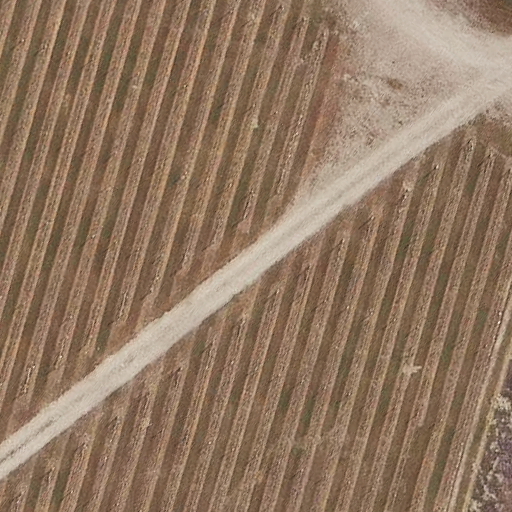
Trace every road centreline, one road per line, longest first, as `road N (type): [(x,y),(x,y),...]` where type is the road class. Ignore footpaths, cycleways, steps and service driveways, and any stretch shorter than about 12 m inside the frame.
road 1 (track): [(511,5),(0,422)]
road 2 (track): [(452,511),(511,288)]
